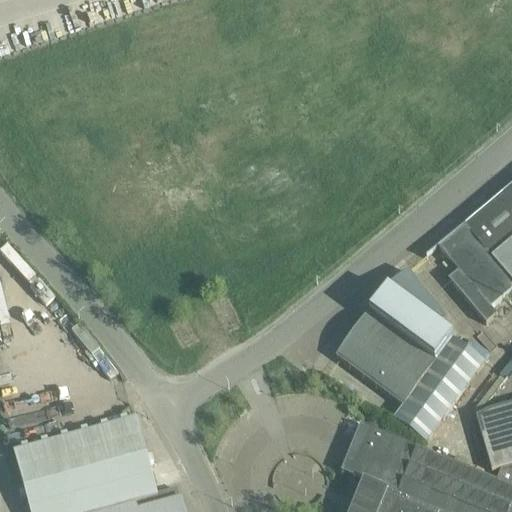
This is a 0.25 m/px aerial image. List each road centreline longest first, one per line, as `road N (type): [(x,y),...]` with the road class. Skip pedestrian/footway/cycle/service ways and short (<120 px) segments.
road 1 (residential): [(170,409),(257,353),(511,142)]
road 2 (residential): [(170,409),(0,209)]
